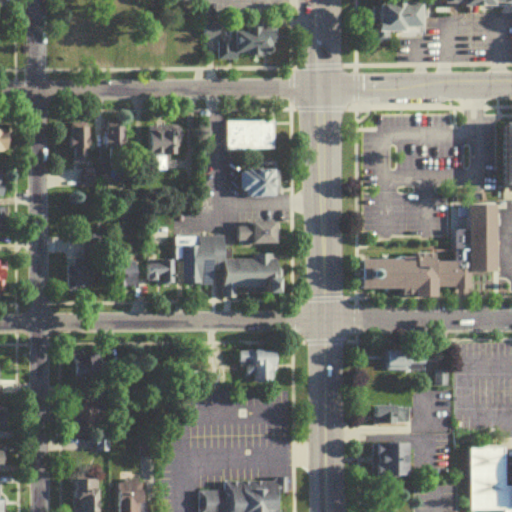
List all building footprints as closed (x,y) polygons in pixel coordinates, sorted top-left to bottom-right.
[(373,0),(373,30),(421,30),(421,12),(421,0),(373,0)] [(484,10),(484,5),(503,5),(503,0),(432,0),(433,5),(453,4),(453,10),(484,10)] [(277,61),(276,31),(217,32),(218,62),(277,61)] [(270,146),(225,147),(224,118),(269,117),(270,146)] [(511,124),(498,124),(499,192),(511,191),(511,124)] [(126,127),(106,127),(106,155),(126,155),(126,127)] [(90,166),(90,129),(71,129),(71,166),(90,166)] [(148,161),(181,161),(181,131),(148,131),(148,161)] [(0,159),(8,159),(8,135),(0,134),(0,159)] [(273,195),(239,196),(238,167),(272,166),(273,195)] [(358,288),(357,257),(432,256),(432,260),(453,260),(452,228),(465,228),(465,203),(493,203),(494,278),(470,278),(471,287),(452,287),(452,283),(434,283),(434,292),(400,292),(400,287),(358,288)] [(238,229),(238,250),(278,250),(278,229),(238,229)] [(226,263),(225,241),(175,242),(176,264),(181,264),(181,291),(219,290),(219,303),(235,302),(235,294),(281,294),(280,262),(226,263)] [(66,293),(91,293),(91,263),(66,263),(66,293)] [(146,287),(173,287),(173,265),(146,264),(146,287)] [(115,292),(137,292),(137,267),(115,267),(115,292)] [(385,355),(385,376),(427,376),(427,355),(385,355)] [(277,390),(276,356),(239,356),(239,372),(248,371),(249,390),(277,390)] [(104,386),(104,358),(74,358),(74,386),(104,386)] [(74,435),(105,435),(106,408),(74,408),(74,435)] [(409,429),(409,411),(373,411),(373,429),(409,429)] [(378,482),(409,482),(409,448),(378,448),(378,482)] [(470,511),(511,511),(511,490),(506,491),(506,454),(471,454),(470,511)] [(217,478),(217,488),(190,488),(191,511),(272,511),(273,478),(217,478)] [(74,511),(100,511),(101,484),(74,484),(74,511)] [(119,484),(119,511),(144,511),(144,484),(119,484)]
